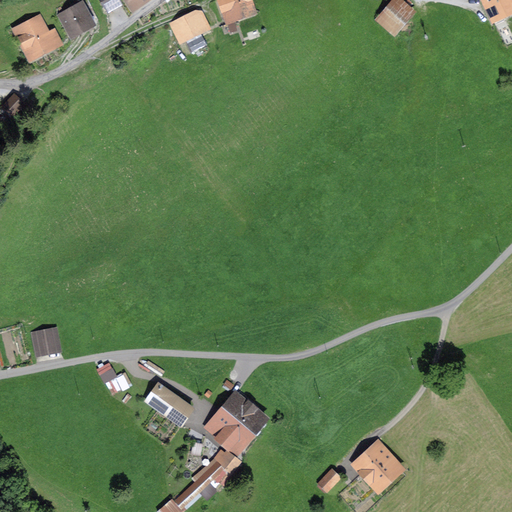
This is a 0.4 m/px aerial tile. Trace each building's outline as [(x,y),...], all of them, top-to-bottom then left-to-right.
[(71,39),(97,24),(83,0),(81,0),(57,14),(71,39)] [(124,3),(122,0),(100,0),(108,13),(124,3)] [(125,0),(133,11),(148,0),(125,0)] [(258,13),(253,0),(217,0),(226,25),(229,24),(232,32),(238,30),(235,21),(258,13)] [(395,37),(418,11),(405,0),(391,0),(375,19),(395,37)] [(511,0),(481,0),(492,23),(511,13),(511,0)] [(210,30),(199,8),(170,23),(180,45),(210,30)] [(29,62),(64,44),(55,27),(49,30),(41,13),(12,28),(29,62)] [(14,117),(27,103),(14,92),(2,107),(14,117)] [(64,351),(59,326),(31,332),(36,357),(64,351)] [(124,372),(119,375),(114,367),(102,374),(113,395),(131,386),(124,372)] [(181,428),(196,408),(158,381),(144,401),(181,428)] [(254,438),(271,418),(236,389),(219,408),(254,438)] [(238,458),(254,438),(219,408),(203,428),(238,458)] [(407,469),(379,438),(351,464),(378,495),(407,469)] [(201,456),(204,444),(194,442),(191,454),(201,456)] [(233,475),(232,474),(243,461),(228,450),(226,453),(222,449),(215,458),(199,472),(210,483),(216,478),(223,485),(233,475)] [(343,478),(332,468),(318,484),(328,493),(343,478)] [(185,511),(188,510),(185,506),(200,492),(208,500),(218,491),(210,483),(199,472),(192,478),(196,482),(175,501),(173,498),(157,511),(185,511)]
